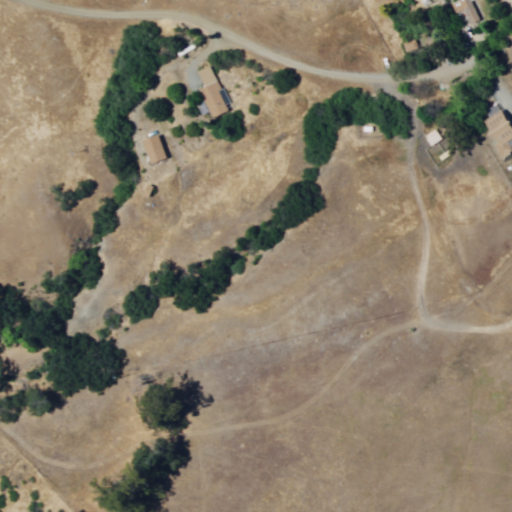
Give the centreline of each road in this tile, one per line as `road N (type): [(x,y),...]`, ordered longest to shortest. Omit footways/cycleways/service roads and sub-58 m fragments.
road 1 (track): [(0,423),(55,463),(106,464),(157,441),(298,414),(353,355),(412,324),(511,333)]
road 2 (residential): [(31,0),(89,14),(185,15),(328,75),(416,79),(478,56)]
